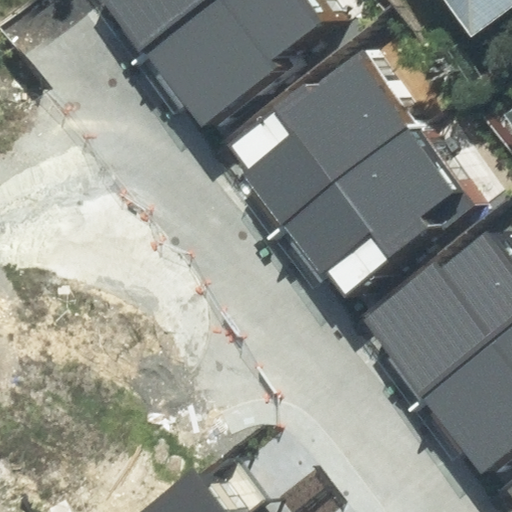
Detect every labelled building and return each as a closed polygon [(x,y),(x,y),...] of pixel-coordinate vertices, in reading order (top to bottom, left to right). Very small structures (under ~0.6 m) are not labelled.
[(104,0),(143,48),(205,0),(104,0)] [(306,0),(205,0),(143,48),(204,127),(329,29),(306,0)] [(511,0),(484,0),(510,31),(511,29),(511,0)] [(344,47),(219,144),(280,223),(405,125),(344,47)] [(405,125),(280,223),(341,301),(467,204),(405,125)] [(511,257),(483,220),(357,317),(419,395),(511,322),(511,257)] [(511,322),(419,395),(480,473),(511,448),(511,322)] [(511,474),(495,488),(511,508),(511,474)] [(158,511),(232,511),(203,476),(158,511)]
